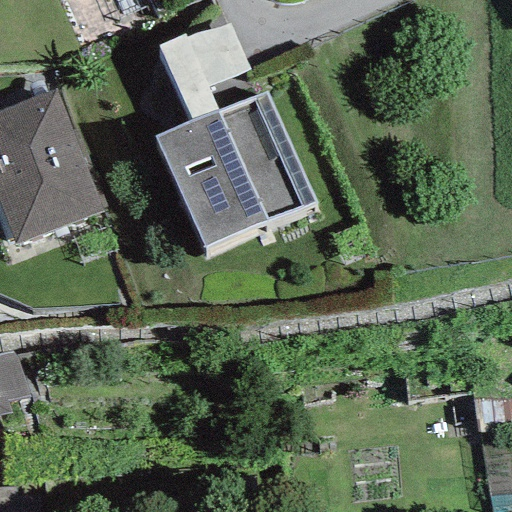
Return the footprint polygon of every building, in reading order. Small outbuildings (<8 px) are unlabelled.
[(138,0),(145,14),(174,0),(138,0)] [(266,109),(155,160),(207,271),(317,220),(266,109)] [(53,111),(0,131),(0,233),(11,261),(98,228),(53,111)] [(0,434),(12,430),(8,421),(31,411),(12,360),(0,367),(0,434)] [(15,511),(13,501),(0,503),(0,511),(38,511),(39,509),(20,511),(15,511)]
